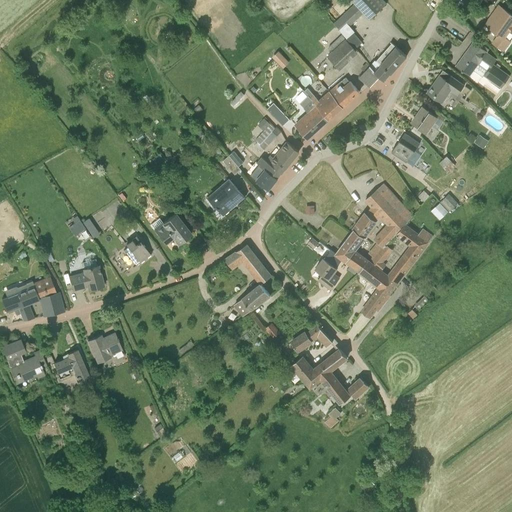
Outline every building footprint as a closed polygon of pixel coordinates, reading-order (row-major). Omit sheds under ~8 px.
[(351,0),(355,4),(363,12),(370,19),(386,4),(383,0),(351,0)] [(334,24),(341,32),(349,25),(363,12),(355,4),(334,24)] [(503,51),(510,41),(504,37),(511,26),(511,14),(499,5),(485,24),(499,34),(493,43),(503,51)] [(363,44),(353,33),(347,38),(357,49),(363,44)] [(342,34),(328,47),(332,51),(346,38),(342,34)] [(480,47),(473,41),(472,42),(475,45),(472,49),(472,48),(471,48),(471,49),(471,50),(469,53),(466,51),(456,65),(456,64),(455,66),(470,76),(479,64),(488,71),(497,59),(487,52),(489,50),(481,45),(480,47)] [(380,77),(384,81),(390,73),(391,74),(407,56),(391,42),(391,43),(392,44),(376,61),(381,65),(375,72),(374,73),(380,77)] [(279,51),(273,57),(283,68),(290,62),(279,51)] [(359,77),(370,87),(380,77),(374,73),(375,72),(374,71),(375,70),(370,65),(369,65),(370,66),(359,77)] [(427,92),(435,98),(443,104),(452,91),(457,95),(464,85),(446,72),(443,77),(440,74),(427,92)] [(346,103),(359,92),(350,81),(349,82),(346,77),(330,91),(329,91),(335,98),(339,94),(346,103)] [(304,91),(308,95),(308,96),(329,119),(346,103),(339,94),(335,98),(329,91),(324,96),(319,101),(308,88),(304,91)] [(233,106),(244,94),(241,91),(235,97),(236,97),(230,103),(233,106)] [(329,119),(308,96),(299,104),(307,114),(295,125),(307,138),(329,119)] [(275,102),(268,109),(283,125),(290,119),(275,102)] [(194,109),(198,114),(202,110),(199,105),(194,109)] [(436,116),(423,107),(412,123),(424,132),(436,116)] [(270,124),(264,119),(259,124),(265,130),(270,124)] [(275,128),(270,124),(265,130),(255,140),(257,143),(254,146),(261,152),(281,131),(276,127),(275,128)] [(199,128),(195,131),(199,136),(203,133),(199,128)] [(405,133),(401,137),(392,151),(407,162),(420,144),(405,133)] [(335,139),(330,134),(324,140),(330,145),(335,139)] [(480,135),(475,143),(483,148),(488,141),(480,135)] [(383,140),(379,137),(375,142),(379,145),(384,143),(383,140)] [(267,161),(281,173),(285,168),(299,151),(287,141),(274,158),(271,156),(267,161)] [(218,147),(215,149),(221,156),(224,154),(218,147)] [(234,151),(229,155),(238,166),(243,162),(234,151)] [(229,155),(223,160),(235,174),(241,169),(238,166),(229,155)] [(443,159),(451,168),(455,165),(447,156),(443,159)] [(251,175),(269,189),(277,178),(281,173),(267,161),(262,157),(257,163),(259,164),(251,175)] [(447,172),(451,168),(443,159),(439,162),(447,172)] [(216,206),(224,215),(245,197),(229,179),(221,186),(224,189),(211,200),(216,206)] [(384,247),(385,245),(384,245),(395,233),(396,234),(404,225),(405,225),(405,224),(413,216),(383,184),(365,200),(372,206),(367,213),(366,212),(353,229),(354,229),(364,237),(376,222),(375,221),(380,215),(388,224),(381,233),(378,230),(372,236),(379,242),(378,244),(384,247)] [(457,203),(448,194),(443,199),(452,208),(457,203)] [(314,205),(306,205),(306,214),(315,213),(314,205)] [(151,225),(159,235),(165,243),(173,237),(178,243),(191,234),(175,213),(163,222),(160,219),(151,225)] [(93,237),(99,234),(89,219),(88,219),(83,222),(93,237)] [(78,234),(85,229),(79,220),(72,225),(78,234)] [(404,225),(396,234),(399,236),(398,237),(410,246),(388,275),(387,276),(397,283),(429,243),(428,242),(433,237),(427,232),(422,238),(405,225),(404,225)] [(354,250),(364,237),(354,229),(341,246),(335,254),(336,254),(335,255),(342,260),(342,259),(350,265),(350,266),(356,271),(357,270),(360,272),(368,261),(354,250)] [(150,254),(136,236),(126,244),(128,247),(124,250),(135,263),(138,260),(140,262),(150,254)] [(312,239),(308,242),(315,248),(318,244),(312,239)] [(243,260),(261,283),(261,284),(271,276),(246,244),(225,259),(232,268),(243,260)] [(371,263),(384,247),(378,244),(370,254),(372,256),(368,261),(371,263)] [(371,263),(380,270),(385,265),(382,262),(391,250),(385,245),(384,247),(371,263)] [(26,255),(23,250),(18,254),(21,259),(26,255)] [(336,267),(342,260),(335,255),(330,262),(324,257),(315,269),(322,274),(318,279),(331,289),(340,278),(333,273),(337,268),(336,267)] [(387,276),(388,275),(380,270),(371,263),(368,261),(360,272),(379,287),(362,311),(370,317),(384,297),(387,293),(389,295),(397,283),(387,276)] [(98,265),(97,265),(84,268),(83,268),(84,273),(69,277),(73,290),(83,287),(83,286),(88,285),(89,290),(104,286),(101,276),(98,265)] [(356,271),(350,266),(347,269),(354,274),(356,271)] [(33,283),(37,296),(44,294),(45,296),(56,294),(49,277),(33,283)] [(37,296),(33,283),(32,282),(27,284),(24,285),(16,289),(14,292),(7,295),(7,294),(6,295),(7,297),(1,299),(6,311),(15,308),(16,312),(15,312),(16,315),(20,313),(23,320),(33,318),(27,303),(39,299),(37,296)] [(235,303),(242,311),(244,314),(250,309),(262,300),(270,294),(261,284),(261,283),(243,298),(242,298),(235,303)] [(45,296),(39,298),(44,316),(64,311),(59,293),(56,294),(45,296)] [(413,319),(417,315),(412,309),(408,313),(413,319)] [(272,323),(265,329),(273,338),(279,333),(272,323)] [(333,341),(318,325),(307,333),(306,332),(291,342),(297,351),(312,341),(311,340),(318,335),(328,346),(333,341)] [(101,334),(87,340),(98,363),(111,357),(110,355),(122,349),(115,332),(102,337),(101,334)] [(21,362),(19,357),(18,354),(25,352),(20,339),(2,347),(9,364),(17,383),(36,375),(38,378),(44,375),(41,367),(47,365),(40,349),(34,352),(36,355),(21,362)] [(181,354),(188,349),(185,345),(178,350),(181,354)] [(330,371),(347,357),(340,348),(321,363),(330,374),(332,373),(330,371)] [(69,357),(54,363),(57,372),(73,365),(80,381),(89,377),(77,349),(67,353),(69,357)] [(330,374),(321,363),(313,369),(303,356),(292,366),(311,388),(321,379),(322,381),(330,374)] [(137,369),(131,372),(134,379),(140,377),(137,369)] [(332,373),(330,374),(322,381),(340,403),(350,396),(349,395),(346,391),(332,373)] [(369,386),(360,378),(349,388),(351,393),(355,398),(369,386)] [(71,401),(63,405),(68,417),(77,413),(71,401)] [(329,413),(332,416),(325,422),(330,428),(338,421),(335,418),(340,413),(335,407),(329,413)] [(160,424),(154,428),(161,438),(167,434),(160,424)] [(105,483),(100,470),(95,472),(97,477),(95,478),(99,486),(105,483)] [(82,476),(86,487),(94,483),(90,473),(82,476)] [(112,477),(119,492),(124,490),(120,481),(123,479),(120,473),(112,477)] [(370,479),(361,487),(369,495),(377,488),(370,479)]
